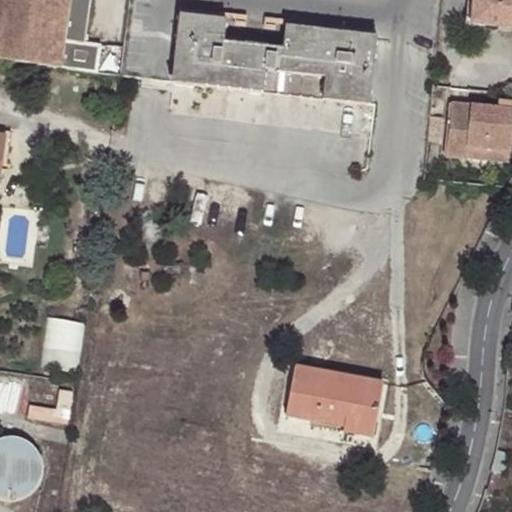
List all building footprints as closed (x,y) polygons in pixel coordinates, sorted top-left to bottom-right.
[(0,0),(0,60),(95,75),(99,44),(84,42),(89,0),(0,0)] [(511,26),(511,0),(472,0),(470,21),(511,26)] [(367,105),(374,37),(283,26),(281,49),(221,42),(224,19),(177,14),(169,83),(259,93),(262,71),(323,78),(321,100),(367,105)] [(509,151),(511,109),(511,103),(497,102),(497,108),(450,105),(446,156),(465,158),(467,148),(509,151)] [(429,120),(426,144),(437,145),(440,118),(429,117),(429,120)] [(83,370),(87,320),(49,317),(46,367),(83,370)] [(370,436),(380,384),(293,368),(284,416),(343,426),(342,431),(370,436)] [(64,425),(70,393),(59,391),(55,410),(29,406),(26,418),(64,425)] [(4,438),(0,438),(0,498),(1,499),(11,499),(22,498),(29,492),(36,484),(39,473),(38,462),(35,453),(29,446),(23,440),(12,437),(4,438)]
